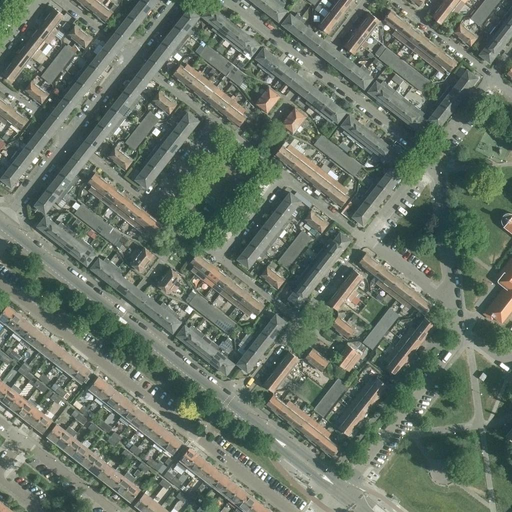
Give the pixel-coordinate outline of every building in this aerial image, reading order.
[(88,9),(95,0),(82,0),(80,3),(88,9)] [(96,16),(104,6),(101,3),(102,0),(95,0),(88,9),(96,16)] [(153,7),(144,0),(135,0),(132,4),(146,15),(153,7)] [(262,8),(268,0),(255,0),(254,2),(262,8)] [(270,15),(281,1),(279,0),(268,0),(262,8),(270,15)] [(346,12),(354,1),(353,0),(338,0),(335,4),(346,12)] [(465,3),(461,0),(444,0),(442,3),(452,12),(458,3),(462,6),(465,3)] [(287,11),(283,8),(285,4),(281,1),(270,15),(279,21),(287,11)] [(442,25),(452,12),(442,3),(431,17),(442,25)] [(146,15),(132,4),(129,8),(133,11),(129,15),(140,23),(146,15)] [(337,23),(346,12),(335,4),(327,15),(337,23)] [(105,22),(113,12),(104,6),(96,16),(105,22)] [(211,23),(219,13),(210,6),(202,16),(211,23)] [(58,24),(64,16),(54,8),(47,16),(58,24)] [(193,25),(200,17),(189,9),(183,17),(193,25)] [(511,13),(508,10),(502,19),(511,26),(511,13)] [(389,31),(400,17),(391,11),(383,21),(387,24),(384,28),(389,31)] [(216,33),(227,19),(219,13),(211,23),(215,26),(212,30),(216,33)] [(372,32),(380,21),(370,13),(361,24),(372,32)] [(291,31),(302,17),(297,14),(294,17),(291,14),(282,24),(291,31)] [(133,31),(140,23),(129,15),(123,23),(133,31)] [(329,34),(337,23),(327,15),(318,26),(329,34)] [(55,28),(58,24),(47,16),(41,25),(55,36),(58,31),(55,28)] [(190,29),(193,25),(183,17),(176,25),(190,36),(194,32),(190,29)] [(299,37),(307,27),(303,24),(306,20),(302,17),(291,31),(299,37)] [(397,38),(408,24),(400,17),(389,31),(397,38)] [(224,39),(235,26),(227,19),(216,33),(224,39)] [(511,34),(511,26),(502,19),(495,27),(509,38),(511,34)] [(108,64),(127,40),(133,31),(123,23),(97,56),(108,64)] [(461,40),(469,30),(461,23),(453,34),(461,40)] [(363,43),(372,32),(361,24),(353,35),(363,43)] [(405,44),(416,30),(408,24),(397,38),(405,44)] [(55,36),(41,25),(34,33),(48,44),(55,36)] [(76,42),(84,32),(76,25),(68,35),(76,42)] [(190,36),(176,25),(170,33),(184,44),(190,36)] [(232,46),(243,32),(235,26),(224,39),(232,46)] [(307,44),(315,34),(307,27),(299,37),(307,44)] [(509,38),(495,27),(489,35),(503,46),(509,38)] [(413,50),(424,36),(416,30),(405,44),(413,50)] [(470,47),(478,36),(469,30),(461,40),(470,47)] [(84,48),(92,38),(84,32),(76,42),(84,48)] [(241,52),(251,38),(243,32),(232,46),(241,52)] [(48,44),(34,33),(28,41),(42,52),(48,44)] [(184,44),(170,33),(163,42),(177,53),(184,44)] [(348,59),(333,48),(332,47),(315,34),(307,44),(324,57),(340,69),(348,59)] [(354,54),(363,43),(353,35),(344,46),(354,54)] [(503,46),(489,35),(486,40),(489,42),(486,46),(497,54),(503,46)] [(421,57),(432,43),(424,36),(413,50),(421,57)] [(252,55),(260,45),(251,38),(241,52),(245,56),(248,52),(252,55)] [(42,52),(28,41),(22,49),(32,57),(35,60),(42,52)] [(177,53),(163,42),(157,50),(167,58),(170,54),(174,57),(177,53)] [(430,63),(441,49),(432,43),(421,57),(430,63)] [(490,63),(497,54),(486,46),(480,55),(490,63)] [(261,69),(272,55),(264,48),(256,58),(260,61),(257,65),(261,69)] [(22,70),(32,57),(22,49),(12,62),(22,70)] [(438,70),(449,56),(441,49),(430,63),(438,70)] [(142,90),(161,66),(167,58),(157,50),(131,82),(142,90)] [(269,75),(280,61),(272,55),(261,69),(269,75)] [(101,72),(108,64),(97,56),(91,64),(101,72)] [(449,73),(457,62),(449,56),(438,70),(442,73),(445,70),(449,73)] [(243,68),(246,64),(237,57),(233,61),(243,68)] [(348,76),(356,65),(348,59),(340,69),(348,76)] [(101,72),(91,64),(87,61),(81,69),(95,80),(101,72)] [(280,78),(288,67),(280,61),(269,75),(274,78),(277,75),(280,78)] [(12,82),(22,70),(12,62),(2,74),(12,82)] [(181,82),(192,68),(187,65),(184,68),(180,65),(173,76),(181,82)] [(356,82),(367,68),(363,65),(360,68),(356,65),(348,76),(356,82)] [(304,80),(297,74),(288,67),(280,78),(296,90),(313,103),(321,93),(304,80)] [(189,89),(200,75),(192,68),(181,82),(189,89)] [(372,78),(368,75),(371,72),(367,68),(356,82),(364,89),(372,78)] [(95,80),(81,69),(75,78),(88,89),(95,80)] [(471,87),(478,78),(467,70),(461,79),(471,87)] [(197,95),(208,81),(200,75),(189,89),(197,95)] [(88,89),(75,78),(68,86),(82,97),(88,89)] [(465,95),(471,87),(461,79),(458,82),(454,80),(451,84),(465,95)] [(32,98),(40,88),(32,81),(24,91),(32,98)] [(206,101),(216,87),(208,81),(197,95),(206,101)] [(139,94),(142,90),(131,82),(125,91),(139,102),(142,97),(139,94)] [(377,99),(388,85),(384,82),(381,85),(377,82),(369,92),(377,99)] [(465,95),(451,84),(444,92),(458,103),(465,95)] [(385,105),(396,91),(388,85),(377,99),(385,105)] [(82,97),(68,86),(62,94),(65,97),(76,105),(82,97)] [(214,108),(225,94),(216,87),(206,101),(214,108)] [(280,96),(269,87),(262,96),(274,104),(280,96)] [(41,104),(49,94),(40,88),(32,98),(41,104)] [(139,102),(125,91),(119,99),(133,110),(139,102)] [(160,108),(168,98),(160,91),(152,101),(160,108)] [(393,111),(404,98),(396,91),(385,105),(393,111)] [(458,103),(444,92),(438,100),(452,111),(458,103)] [(318,113),(329,99),(321,93),(313,103),(317,106),(314,110),(318,113)] [(222,114),(233,100),(225,94),(214,108),(222,114)] [(274,104),(262,96),(256,104),(267,113),(274,104)] [(69,113),(76,105),(65,97),(59,105),(69,113)] [(169,114),(177,104),(168,98),(160,108),(169,114)] [(422,117),(425,114),(404,98),(393,111),(418,131),(426,120),(422,117)] [(133,110),(119,99),(112,107),(126,118),(133,110)] [(326,120),(337,106),(329,99),(318,113),(326,120)] [(230,121),(241,107),(233,100),(222,114),(230,121)] [(452,111),(438,100),(434,105),(438,108),(435,111),(445,119),(452,111)] [(0,120),(1,121),(12,107),(3,101),(0,105),(0,120)] [(44,146),(63,122),(69,113),(59,105),(34,138),(44,146)] [(338,122),(346,112),(337,106),(326,120),(331,123),(334,119),(338,122)] [(12,124),(20,114),(12,107),(1,121),(5,124),(8,121),(12,124)] [(126,118),(112,107),(106,115),(120,126),(126,118)] [(239,127),(247,117),(243,114),(245,110),(241,107),(230,121),(239,127)] [(306,116),(295,108),(288,116),(300,125),(306,116)] [(439,128),(445,119),(435,111),(429,120),(439,128)] [(192,130),(199,121),(188,113),(182,121),(192,130)] [(20,130),(28,120),(20,114),(12,124),(20,130)] [(120,126),(106,115),(99,123),(113,134),(120,126)] [(300,125),(288,116),(282,125),(293,133),(300,125)] [(348,136),(359,122),(350,116),(342,126),(346,129),(343,133),(348,136)] [(192,130),(182,121),(179,125),(175,122),(171,127),(186,138),(192,130)] [(356,143),(367,129),(359,122),(348,136),(356,143)] [(113,134),(99,123),(93,132),(103,140),(106,136),(110,139),(113,134)] [(186,138),(171,127),(165,135),(179,146),(186,138)] [(364,149),(375,135),(367,129),(356,143),(364,149)] [(78,172),(96,148),(103,140),(93,132),(67,164),(78,172)] [(179,146),(165,135),(158,143),(173,155),(179,146)] [(372,155),(383,141),(375,135),(364,149),(372,155)] [(37,154),(44,146),(34,138),(27,146),(37,154)] [(383,158),(391,148),(383,141),(372,155),(376,158),(379,155),(383,158)] [(173,155),(158,143),(152,152),(166,163),(173,155)] [(283,162),(294,148),(290,145),(287,149),(283,145),(275,156),(283,162)] [(31,162),(37,154),(27,146),(24,150),(21,147),(17,151),(31,162)] [(117,164),(125,154),(116,147),(108,157),(117,164)] [(291,169),(302,155),(294,148),(283,162),(291,169)] [(391,164),(399,154),(391,148),(383,158),(391,164)] [(31,162),(17,151),(10,160),(24,170),(31,162)] [(166,163),(152,152),(145,160),(160,171),(166,163)] [(125,170),(133,160),(125,154),(117,164),(125,170)] [(300,175),(311,161),(302,155),(291,169),(300,175)] [(24,170),(10,160),(7,164),(11,167),(8,171),(18,179),(24,170)] [(160,171),(145,160),(142,164),(146,167),(143,171),(153,179),(160,171)] [(308,182),(319,168),(311,161),(300,175),(308,182)] [(75,176),(78,172),(67,164),(61,172),(75,183),(78,179),(75,176)] [(233,167),(214,176),(220,190),(230,185),(232,189),(237,187),(233,176),(236,174),(233,167)] [(395,184),(402,175),(392,167),(385,176),(395,184)] [(316,188),(327,174),(319,168),(308,182),(316,188)] [(11,187),(18,179),(8,171),(1,179),(11,187)] [(147,188),(153,179),(143,171),(136,179),(147,188)] [(75,183),(61,172),(54,181),(68,192),(75,183)] [(93,194),(104,180),(96,173),(88,183),(92,186),(89,190),(93,194)] [(324,194),(335,180),(327,174),(316,188),(324,194)] [(389,192),(395,184),(385,176),(382,179),(378,177),(375,181),(389,192)] [(102,200),(113,186),(104,180),(93,194),(102,200)] [(332,201),(343,187),(335,180),(324,194),(332,201)] [(68,192),(54,181),(48,189),(62,200),(68,192)] [(389,192),(375,181),(368,189),(382,200),(389,192)] [(110,206),(121,193),(113,186),(102,200),(110,206)] [(349,197),(345,194),(348,190),(343,187),(332,201),(341,207),(349,197)] [(62,200),(48,189),(42,197),(52,205),(55,201),(59,204),(62,200)] [(382,200),(368,189),(362,197),(376,208),(382,200)] [(118,213),(129,199),(121,193),(110,206),(118,213)] [(301,201),(295,197),(290,193),(284,201),(294,210),(301,201)] [(45,213),(52,205),(42,197),(35,205),(45,213)] [(376,208),(362,197),(359,202),(362,205),(359,208),(370,216),(376,208)] [(126,219),(137,205),(129,199),(118,213),(126,219)] [(291,214),(294,210),(284,201),(277,210),(291,221),(295,217),(291,214)] [(134,226),(145,212),(137,205),(126,219),(134,226)] [(363,225),(370,216),(359,208),(353,217),(363,225)] [(291,221),(277,210),(271,218),(285,229),(291,221)] [(312,227),(320,217),(312,210),(304,221),(312,227)] [(143,232),(154,218),(145,212),(134,226),(143,232)] [(511,309),(511,214),(509,213),(508,213),(506,214),(505,214),(504,215),(503,216),(502,218),(502,219),(501,220),(502,222),(502,223),(502,224),(503,225),(504,226),(504,227),(511,233),(511,256),(498,274),(503,278),(502,279),(507,283),(483,313),(492,320),(494,317),(502,323),(511,309)] [(46,233),(54,223),(46,216),(38,226),(46,233)] [(320,233),(329,223),(320,217),(312,227),(320,233)] [(154,235),(162,225),(154,218),(143,232),(147,236),(150,232),(154,235)] [(285,229),(271,218),(264,226),(278,237),(285,229)] [(54,239),(65,226),(61,222),(58,226),(54,223),(46,233),(54,239)] [(62,246),(73,232),(65,226),(54,239),(62,246)] [(278,237),(264,226),(258,234),(272,246),(278,237)] [(71,252),(82,238),(73,232),(62,246),(71,252)] [(344,249),(351,240),(340,232),(334,241),(344,249)] [(272,246),(258,234),(251,243),(266,254),(272,246)] [(79,259),(90,245),(82,238),(71,252),(79,259)] [(338,257),(344,249),(334,241),(331,245),(327,242),(324,246),(338,257)] [(266,254),(251,243),(245,251),(255,259),(258,255),(262,258),(266,254)] [(95,255),(91,252),(94,248),(90,245),(79,259),(87,265),(95,255)] [(338,257),(324,246),(317,254),(331,265),(338,257)] [(147,264),(154,256),(144,248),(141,251),(137,249),(134,253),(147,264)] [(249,268),(255,259),(245,251),(238,259),(249,268)] [(147,264),(134,253),(130,257),(134,260),(131,264),(141,272),(147,264)] [(196,274),(207,260),(198,253),(190,264),(194,267),(191,271),(196,274)] [(367,270),(375,259),(366,253),(358,263),(367,270)] [(331,265),(317,254),(311,263),(325,274),(331,265)] [(100,275),(110,261),(106,258),(103,261),(99,258),(91,268),(100,275)] [(375,276),(383,266),(375,259),(367,270),(375,276)] [(204,281),(215,266),(207,260),(196,274),(204,281)] [(108,281),(119,267),(110,261),(100,275),(108,281)] [(325,274),(311,263),(304,271),(318,282),(325,274)] [(212,287),(223,273),(215,266),(204,281),(212,287)] [(269,283),(277,273),(268,266),(260,276),(269,283)] [(383,283),(391,272),(383,266),(375,276),(383,283)] [(116,288),(124,278),(120,275),(123,271),(119,267),(108,281),(116,288)] [(178,280),(181,276),(170,268),(164,277),(178,288),(181,283),(178,280)] [(357,286),(364,277),(353,269),(347,278),(357,286)] [(318,282),(304,271),(298,279),(312,290),(318,282)] [(391,289),(399,279),(391,272),(383,283),(391,289)] [(220,293),(231,279),(223,273),(212,287),(220,293)] [(277,289),(285,279),(277,273),(269,283),(277,289)] [(178,288),(164,277),(158,285),(168,293),(171,289),(175,292),(178,288)] [(156,303),(144,293),(124,278),(116,288),(132,301),(148,313),(156,303)] [(351,294),(357,286),(347,278),(341,286),(351,294)] [(228,300),(240,286),(231,279),(220,293),(228,300)] [(312,290),(298,279),(294,284),(298,286),(295,290),(305,298),(312,290)] [(400,295),(408,285),(399,279),(391,289),(400,295)] [(408,302),(416,292),(408,285),(400,295),(408,302)] [(237,306),(248,292),(240,286),(228,300),(237,306)] [(344,302),(351,294),(341,286),(334,294),(344,302)] [(299,307),(305,298),(295,290),(289,299),(299,307)] [(245,313),(256,299),(248,292),(237,306),(245,313)] [(416,308),(424,298),(416,292),(408,302),(416,308)] [(338,310),(344,302),(334,294),(328,302),(338,310)] [(425,315),(433,304),(424,298),(416,308),(425,315)] [(256,315),(264,305),(256,299),(245,313),(249,316),(252,312),(256,315)] [(157,320),(167,306),(163,302),(160,306),(156,303),(148,313),(157,320)] [(0,318),(7,324),(16,312),(15,311),(15,310),(12,308),(11,308),(7,306),(0,315),(0,318)] [(165,326),(176,312),(167,306),(157,320),(165,326)] [(15,331),(25,319),(21,316),(21,315),(18,313),(17,313),(16,312),(7,324),(15,331)] [(181,322),(177,319),(180,316),(176,312),(165,326),(173,333),(181,322)] [(280,331),(286,322),(276,314),(270,323),(280,331)] [(339,332),(347,322),(338,316),(330,326),(339,332)] [(429,334),(435,326),(425,318),(418,326),(429,334)] [(24,337),(33,325),(32,324),(32,323),(29,321),(28,321),(25,319),(15,331),(24,337)] [(347,339),(355,329),(347,322),(339,332),(347,339)] [(273,339),(280,331),(270,323),(267,327),(263,324),(259,328),(273,339)] [(32,344),(41,332),(38,329),(38,328),(35,326),(34,326),(33,325),(24,337),(32,344)] [(185,342),(196,328),(192,325),(189,328),(185,325),(177,336),(185,342)] [(422,342),(429,334),(418,326),(412,334),(422,342)] [(194,349),(204,335),(196,328),(185,342),(194,349)] [(273,339),(259,328),(253,336),(267,347),(273,339)] [(40,350),(50,338),(48,338),(48,336),(46,334),(44,334),(41,332),(32,344),(40,350)] [(249,332),(244,339),(248,342),(253,335),(249,332)] [(416,350),(422,342),(412,334),(406,342),(416,350)] [(202,355),(213,341),(204,335),(194,349),(202,355)] [(267,347),(253,336),(247,344),(261,355),(267,347)] [(49,357),(58,345),(55,342),(55,341),(52,339),(51,339),(50,338),(40,350),(49,357)] [(210,362),(221,348),(213,341),(202,355),(210,362)] [(409,358),(416,350),(406,342),(399,350),(409,358)] [(261,355),(247,344),(243,349),(247,352),(244,355),(254,363),(261,355)] [(351,361),(358,352),(347,344),(341,353),(351,361)] [(57,363),(66,351),(65,351),(65,349),(62,347),(61,347),(58,345),(49,357),(57,363)] [(218,368),(226,358),(222,355),(225,351),(221,348),(210,362),(218,368)] [(313,365),(321,355),(313,348),(305,359),(313,365)] [(403,367),(409,358),(399,350),(393,359),(403,367)] [(65,370),(75,358),(71,355),(71,354),(69,352),(67,352),(66,351),(57,363),(65,370)] [(286,376),(299,359),(289,351),(276,368),(286,376)] [(345,369),(351,361),(341,353),(334,361),(345,369)] [(248,372),(254,363),(244,355),(237,364),(248,372)] [(321,372),(329,361),(321,355),(313,365),(321,372)] [(74,376),(83,365),(82,364),(82,362),(79,360),(78,361),(75,358),(65,370),(74,376)] [(226,375),(234,365),(235,364),(226,358),(218,368),(226,375)] [(396,375),(403,367),(393,359),(386,367),(396,375)] [(82,383),(90,374),(92,371),(88,369),(88,367),(85,365),(84,365),(83,365),(74,376),(82,383)] [(273,392),(286,376),(276,368),(263,384),(273,392)] [(483,381),(487,376),(483,372),(479,378),(483,381)] [(98,395),(107,383),(106,382),(106,381),(103,379),(102,379),(98,377),(89,388),(98,395)] [(381,394),(388,386),(377,378),(371,386),(381,394)] [(1,400),(11,388),(2,382),(0,384),(0,399),(1,400)] [(106,402),(115,390),(112,387),(112,386),(109,384),(108,384),(107,383),(98,395),(106,402)] [(375,403),(381,394),(371,386),(364,395),(375,403)] [(10,406),(19,395),(11,388),(1,400),(2,401),(2,402),(5,404),(6,404),(10,406)] [(114,408),(124,396),(123,396),(123,394),(120,392),(119,392),(115,390),(106,402),(114,408)] [(18,413),(27,401),(19,395),(10,406),(13,409),(13,410),(16,412),(17,412),(18,413)] [(274,412),(282,402),(274,395),(266,405),(274,412)] [(368,411),(375,403),(364,395),(358,403),(368,411)] [(123,415),(132,403),(129,400),(129,399),(126,397),(125,397),(124,396),(114,408),(123,415)] [(26,419),(36,408),(27,401),(18,413),(19,414),(19,415),(22,417),(23,417),(26,419)] [(282,418),(290,408),(282,402),(274,412),(282,418)] [(131,421),(140,410),(139,409),(139,407),(136,405),(135,406),(132,403),(123,415),(131,421)] [(362,419),(368,411),(358,403),(352,411),(362,419)] [(35,426),(44,414),(36,408),(26,419),(30,422),(30,423),(32,425),(34,425),(35,426)] [(291,425),(299,415),(290,408),(282,418),(291,425)] [(140,428),(149,416),(145,414),(145,412),(143,410),(141,410),(140,410),(131,421),(140,428)] [(355,427),(362,419),(352,411),(345,419),(355,427)] [(43,433),(53,421),(44,414),(35,426),(36,427),(36,428),(39,430),(40,430),(43,433)] [(299,431),(307,421),(299,415),(291,425),(299,431)] [(148,434),(157,423),(156,422),(156,421),(153,418),(152,419),(149,416),(140,428),(148,434)] [(349,436),(355,427),(345,419),(338,428),(349,436)] [(307,438),(315,428),(307,421),(299,431),(307,438)] [(156,441),(165,429),(162,427),(162,425),(159,423),(158,423),(157,423),(148,434),(156,441)] [(56,443),(65,431),(56,424),(47,436),(51,439),(51,440),(54,442),(55,442),(56,443)] [(315,444),(323,434),(315,428),(307,438),(315,444)] [(165,447),(174,436),(173,435),(173,434),(170,431),(169,432),(165,429),(156,441),(165,447)] [(64,449),(73,437),(65,431),(56,443),(57,443),(57,445),(60,447),(61,447),(64,449)] [(323,451),(331,440),(323,434),(315,444),(323,451)] [(173,454),(181,445),(182,442),(179,440),(179,439),(176,436),(175,437),(174,436),(165,447),(173,454)] [(73,456),(82,444),(73,437),(64,449),(67,452),(67,453),(70,455),(71,455),(73,456)] [(332,457),(340,447),(331,440),(323,451),(332,457)] [(81,462),(90,450),(82,444),(73,456),(74,456),(74,458),(77,460),(78,460),(81,462)] [(189,466),(198,455),(195,452),(195,451),(192,449),(191,449),(189,448),(180,460),(189,466)] [(89,469),(98,457),(90,450),(81,462),(84,465),(84,466),(87,468),(88,468),(89,469)] [(197,473),(206,461),(205,460),(205,459),(202,457),(201,457),(198,455),(189,466),(197,473)] [(98,475),(107,463),(98,457),(89,469),(90,470),(90,471),(93,473),(94,473),(98,475)] [(205,479),(215,468),(211,465),(211,464),(208,462),(207,462),(206,461),(197,473),(205,479)] [(106,482),(115,470),(107,463),(98,475),(101,478),(101,479),(104,481),(105,481),(106,482)] [(214,486),(223,474),(222,473),(222,472),(219,470),(218,470),(215,468),(205,479),(214,486)] [(114,488),(124,476),(115,470),(106,482),(107,483),(107,484),(110,486),(111,486),(114,488)] [(222,493),(231,481),(228,478),(228,477),(225,475),(224,475),(223,474),(214,486),(222,493)] [(123,495),(132,483),(124,476),(114,488),(118,491),(117,491),(118,492),(120,494),(121,494),(122,494),(123,495)] [(230,499),(240,487),(239,486),(239,485),(236,483),(235,483),(231,481),(222,493),(230,499)] [(131,502),(140,490),(132,483),(123,495),(124,496),(124,497),(127,499),(128,499),(131,502)] [(239,506),(248,494),(245,491),(245,490),(242,488),(241,488),(240,487),(230,499),(239,506)] [(144,511),(153,500),(144,493),(135,505),(139,507),(139,509),(142,511),(143,511),(143,510),(144,511)] [(247,511),(256,500),(255,499),(255,498),(252,496),(251,496),(248,494),(239,506),(247,511)] [(156,511),(161,506),(153,500),(144,511),(156,511)] [(260,511),(265,507),(261,504),(262,504),(262,503),(259,501),(258,501),(256,500),(247,511),(260,511)]
